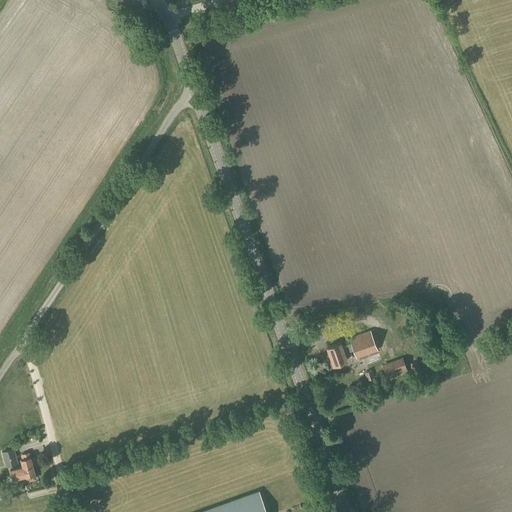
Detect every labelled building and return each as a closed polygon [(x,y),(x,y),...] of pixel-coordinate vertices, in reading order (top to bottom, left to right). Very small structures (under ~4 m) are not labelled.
[(392,332),(396,346),(414,341),(407,317),(393,321),(395,331),(392,332)] [(378,351),(370,330),(349,338),(350,343),(341,346),(340,343),(327,347),(333,365),(346,360),(344,354),(353,350),(356,358),(378,351)] [(413,382),(421,380),(417,362),(408,364),(413,382)] [(428,382),(439,379),(436,369),(425,373),(428,382)] [(367,381),(375,378),(372,370),(364,373),(367,381)] [(240,442),(106,491),(113,511),(265,511),(258,492),(240,442)] [(5,467),(18,464),(14,448),(1,451),(5,467)] [(30,458),(30,457),(29,452),(20,454),(22,459),(20,459),(22,466),(10,469),(13,479),(24,476),(26,482),(36,479),(32,466),(36,465),(34,458),(30,458)]
